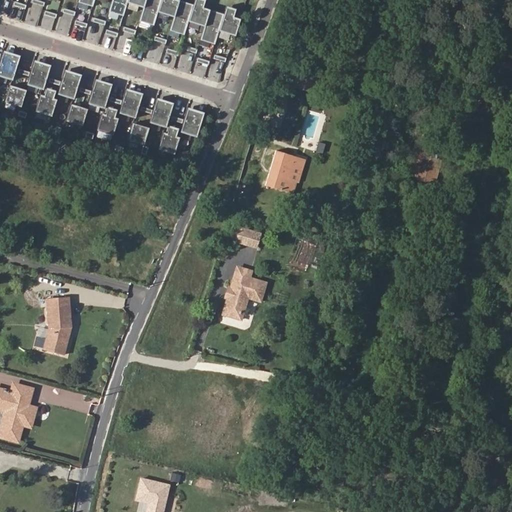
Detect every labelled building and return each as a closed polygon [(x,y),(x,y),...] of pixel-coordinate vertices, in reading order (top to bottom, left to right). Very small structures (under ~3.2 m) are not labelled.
[(96,0),(81,0),(80,3),(94,8),(96,0)] [(130,0),(114,0),(110,13),(124,18),(128,5),(130,0)] [(144,10),(147,0),(130,0),(128,5),(144,10)] [(162,0),(147,0),(144,10),(140,23),(154,27),(158,14),(162,0)] [(174,19),(179,3),(173,1),(169,0),(162,0),(158,14),(174,19)] [(195,0),(193,8),(202,10),(205,3),(196,0),(195,0)] [(188,24),(193,8),(179,3),(174,19),(169,32),(184,37),(188,24)] [(188,24),(204,29),(209,13),(202,10),(193,8),(188,24)] [(225,9),(223,17),(232,20),(234,12),(225,9)] [(204,29),(199,42),(213,47),(218,34),(223,17),(209,13),(204,29)] [(232,20),(223,17),(218,34),(233,39),(239,22),(232,20)] [(20,63),(22,55),(6,50),(4,58),(20,63)] [(20,63),(4,58),(0,69),(0,75),(14,80),(20,63)] [(36,60),(34,67),(49,73),(52,65),(36,60)] [(49,73),(34,67),(28,84),(44,89),(49,73)] [(79,82),(82,75),(66,70),(64,77),(79,82)] [(64,77),(58,94),(74,99),(79,82),(64,77)] [(313,82),(296,77),(293,87),(309,92),(313,82)] [(96,79),(94,87),(109,92),(112,84),(96,79)] [(12,84),(6,100),(22,106),(28,89),(12,84)] [(48,87),(45,95),(54,98),(57,90),(48,87)] [(94,87),(88,104),(104,109),(109,92),(94,87)] [(124,97),(139,102),(142,94),(126,89),(124,97)] [(42,94),(36,110),(52,115),(57,99),(54,98),(45,95),(42,94)] [(124,97),(118,113),(134,119),(139,102),(124,97)] [(156,99),(154,106),(169,111),(172,104),(156,99)] [(72,103),(66,120),(82,125),(87,108),(72,103)] [(105,114),(114,117),(117,109),(108,106),(105,114)] [(154,106),(148,123),(164,128),(169,111),(154,106)] [(186,109),(184,116),(199,121),(202,114),(186,109)] [(438,118),(468,128),(470,120),(439,110),(438,118)] [(102,113),(96,130),(112,135),(117,118),(114,117),(105,114),(102,113)] [(194,138),(199,121),(184,116),(178,133),(194,138)] [(470,120),(468,128),(505,141),(507,131),(470,120)] [(131,123),(126,139),(142,144),(147,128),(131,123)] [(165,134),(174,137),(177,129),(168,126),(165,134)] [(156,149),(172,154),(177,138),(174,137),(165,134),(162,132),(156,149)] [(410,179),(421,182),(428,154),(413,150),(414,146),(407,144),(404,158),(410,159),(409,162),(414,163),(410,179)] [(292,190),(294,185),(286,182),(293,159),(273,153),(263,188),(291,197),(292,190)] [(428,154),(421,182),(434,185),(441,162),(433,160),(434,155),(428,154)] [(154,163),(152,170),(167,174),(169,167),(154,163)] [(248,231),(235,227),(230,240),(244,244),(248,231)] [(257,234),(248,231),(244,244),(253,247),(257,234)] [(307,268),(314,242),(300,239),(293,264),(307,268)] [(120,279),(144,285),(151,259),(149,257),(151,252),(125,243),(123,249),(127,251),(120,279)] [(78,253),(72,251),(68,265),(75,267),(78,253)] [(235,268),(233,275),(246,279),(248,272),(235,268)] [(233,275),(223,308),(239,312),(244,297),(256,301),(262,283),(246,279),(233,275)] [(62,297),(38,299),(41,329),(36,348),(56,354),(64,328),(62,297)] [(239,312),(223,308),(221,314),(237,318),(239,312)] [(20,426),(25,408),(30,391),(14,386),(12,394),(0,391),(0,407),(7,409),(0,432),(0,437),(12,440),(13,437),(17,438),(20,426)] [(32,409),(25,408),(20,426),(26,428),(32,409)]
